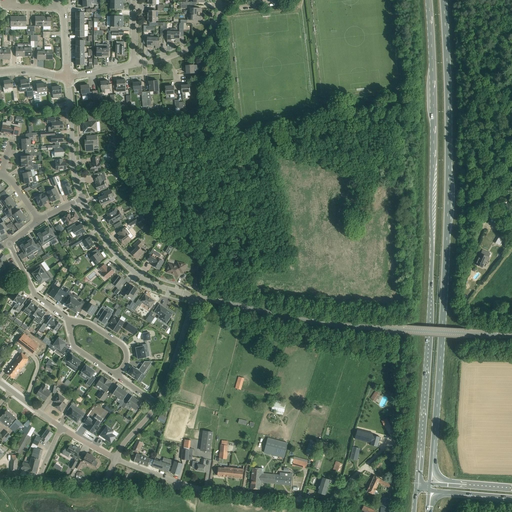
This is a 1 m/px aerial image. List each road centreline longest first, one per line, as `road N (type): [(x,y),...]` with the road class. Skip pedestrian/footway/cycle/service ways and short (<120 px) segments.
road 1 (primary): [(428,0),(430,289),(416,486)]
road 2 (primary): [(429,483),(448,192),(441,0)]
road 3 (unclassified): [(511,336),(344,325),(194,299)]
road 4 (unclassified): [(194,299),(131,269),(82,199)]
road 5 (residential): [(327,504),(180,484)]
road 6 (unclassified): [(82,199),(67,77)]
road 7 (residential): [(133,65),(202,40),(217,23),(217,0)]
